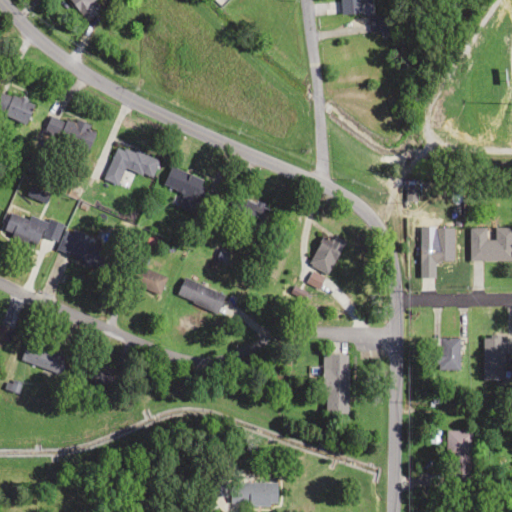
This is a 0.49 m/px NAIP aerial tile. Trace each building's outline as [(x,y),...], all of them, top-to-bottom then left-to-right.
[(65,0),(82,21),(95,11),(88,2),(90,0),(65,0)] [(337,0),(339,14),(360,13),(359,4),(369,4),(368,0),(337,0)] [(31,102),(2,92),(0,96),(0,115),(24,124),(31,102)] [(86,149),(94,125),(50,110),(42,134),(86,149)] [(157,161),(117,143),(101,177),(117,185),(122,172),(146,183),(157,161)] [(168,166),(160,184),(180,193),(174,206),(191,213),(205,181),(168,166)] [(258,222),(255,217),(262,213),(248,190),(220,206),(236,234),(258,222)] [(42,225),(7,212),(0,231),(34,245),(42,225)] [(83,234),(64,226),(54,250),(95,267),(102,249),(81,240),(83,234)] [(451,227),(430,227),(430,235),(418,235),(418,261),(451,261),(451,227)] [(468,260),(511,260),(511,227),(493,227),(493,239),(484,239),(484,227),(468,227),(468,260)] [(314,253),(328,258),(331,251),(324,248),(326,241),(320,239),(314,253)] [(155,295),(164,278),(135,263),(126,280),(155,295)] [(215,312),(223,294),(182,277),(174,295),(215,312)] [(501,354),(511,353),(511,336),(481,336),(481,379),(501,379),(501,354)] [(436,370),(457,370),(457,338),(428,338),(428,364),(436,364),(436,370)] [(65,355),(25,341),(18,360),(58,375),(65,355)] [(346,354),(323,354),(322,414),(345,415),(346,354)] [(85,380),(113,393),(121,375),(93,362),(85,380)] [(468,430),(443,430),(444,479),(469,479),(468,430)] [(274,481),(226,481),(226,505),(274,505),(274,481)]
